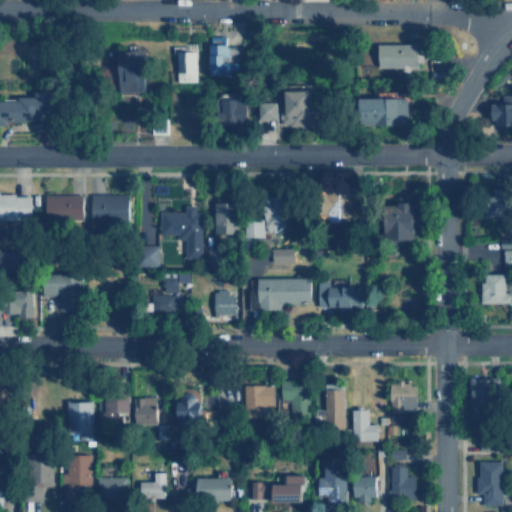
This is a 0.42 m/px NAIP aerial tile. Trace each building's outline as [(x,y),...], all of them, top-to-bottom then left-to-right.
[(378,43),(378,66),(418,66),(418,43),(378,43)] [(143,91),(145,50),(119,48),(117,90),(143,91)] [(197,51),(176,51),(176,81),(196,81),(197,51)] [(284,123),(293,123),(293,117),(313,117),(312,89),(283,90),(284,123)] [(247,122),(246,92),(221,92),(222,123),(247,122)] [(511,93),(501,93),(501,102),(492,102),(493,124),(511,123),(511,93)] [(0,99),(0,122),(46,121),(45,115),(52,115),(51,108),(47,108),(47,102),(52,102),(52,94),(20,95),(20,99),(0,99)] [(408,97),(362,96),(361,123),(407,125),(408,97)] [(279,101),(260,101),(259,118),(278,118),(279,101)] [(491,216),(511,216),(511,186),(490,187),(491,216)] [(326,191),(325,218),(353,219),(354,192),(326,191)] [(82,219),(83,195),(46,193),(45,217),(82,219)] [(128,193),(90,193),(90,222),(129,222),(128,193)] [(0,218),(32,218),(31,194),(0,194),(0,218)] [(267,230),(287,230),(286,196),(266,196),(267,230)] [(387,237),(416,239),(418,201),(401,200),(401,204),(388,203),(387,237)] [(216,233),(236,232),(235,201),(215,201),(216,233)] [(160,210),(160,233),(179,234),(179,239),(186,239),(186,257),(202,257),(202,212),(197,211),(197,205),(186,205),(186,211),(160,210)] [(263,236),(262,220),(244,221),(245,237),(263,236)] [(500,248),(511,248),(511,238),(500,238),(500,248)] [(158,245),(142,245),(142,265),(158,266),(158,245)] [(271,261),(294,261),(293,247),(271,248),(271,261)] [(502,266),(511,265),(511,249),(502,249),(502,266)] [(511,302),(511,293),(505,293),(505,273),(482,273),(482,302),(511,302)] [(43,296),(60,296),(60,310),(81,309),(81,274),(43,275),(43,296)] [(176,276),(162,277),(162,291),(176,290),(176,276)] [(257,277),(257,288),(244,288),(244,301),(245,301),(245,309),(279,308),(279,303),(311,302),(311,276),(257,277)] [(317,306),(363,307),(363,285),(329,285),(329,280),(318,279),(317,306)] [(34,288),(2,289),(3,312),(17,311),(17,316),(35,316),(34,288)] [(213,289),(213,314),(235,313),(235,294),(228,295),(228,289),(213,289)] [(175,310),(175,293),(163,294),(162,291),(151,291),(152,311),(175,310)] [(469,377),(471,417),(489,416),(489,407),(500,406),(499,376),(469,377)] [(308,417),(307,379),(280,380),(280,399),(289,399),(289,418),(308,417)] [(391,382),(389,414),(394,414),(393,419),(401,419),(402,411),(416,411),(417,383),(391,382)] [(274,406),(274,383),(242,384),(243,406),(274,406)] [(324,388),(323,426),(342,427),(344,388),(324,388)] [(179,424),(202,425),(203,398),(197,398),(197,394),(180,393),(179,424)] [(130,396),(98,397),(98,423),(119,422),(118,411),(130,411),(130,396)] [(157,396),(135,396),(134,423),(156,423),(157,396)] [(66,401),(67,437),(92,437),(92,401),(66,401)] [(377,422),(367,423),(367,408),(350,409),(351,439),(377,439),(377,422)] [(494,435),(479,436),(479,448),(495,448),(494,435)] [(405,458),(405,447),(390,447),(390,458),(405,458)] [(53,486),(53,454),(30,453),(29,500),(42,500),(42,485),(53,486)] [(91,453),(67,454),(67,472),(62,472),(63,499),(81,499),(81,492),(92,492),(91,453)] [(503,460),(477,460),(477,493),(483,493),(482,504),(502,504),(503,460)] [(317,496),(326,495),(326,502),(346,502),(345,464),(323,464),(323,476),(317,476),(317,496)] [(390,495),(417,494),(416,474),(407,475),(407,465),(389,465),(390,495)] [(165,471),(154,471),(154,480),(139,480),(140,497),(166,496),(165,471)] [(252,500),(304,500),(304,474),(287,474),(287,481),(252,481),(252,500)] [(352,498),(377,498),(376,474),(352,475),(352,498)] [(127,475),(96,476),(97,499),(128,498),(127,475)] [(232,476),(197,476),(197,498),(232,498),(232,476)]
